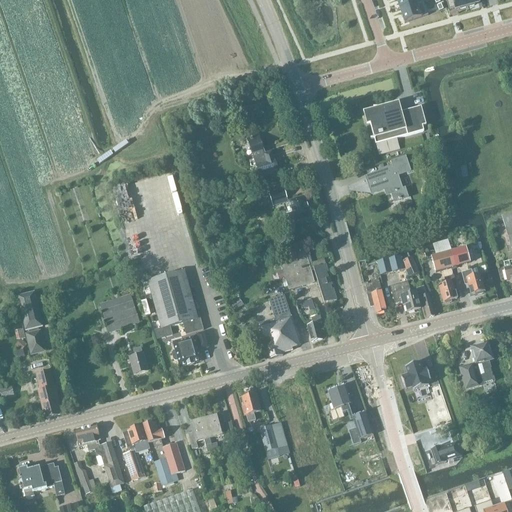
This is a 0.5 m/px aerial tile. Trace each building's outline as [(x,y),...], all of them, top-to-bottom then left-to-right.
[(422,0),(396,0),(400,10),(424,2),(422,0)] [(446,0),(448,7),(454,5),(456,10),(460,9),(460,10),(467,8),(465,0),(446,0)] [(424,2),(400,10),(405,24),(428,16),(424,2)] [(367,125),(367,126),(370,125),(374,139),(370,140),(371,141),(374,140),(376,145),(424,132),(422,127),(426,126),(421,107),(399,113),(397,107),(377,112),(375,108),(376,112),(372,114),(366,116),(368,125),(367,125)] [(247,141),(259,176),(278,170),(272,153),(265,155),(259,137),(247,141)] [(394,168),(366,178),(372,194),(385,190),(387,197),(392,195),(395,202),(408,198),(405,187),(401,188),(397,176),(410,171),(405,157),(392,162),(394,168)] [(154,178),(148,180),(153,195),(159,193),(154,178)] [(125,200),(132,198),(127,183),(120,185),(125,200)] [(284,189),(269,194),(273,207),(288,202),(284,189)] [(292,213),(284,215),(287,225),(295,222),(295,223),(311,217),(308,209),(307,205),(304,197),(288,202),(292,213)] [(471,247),(451,253),(456,267),(475,262),(471,247)] [(280,260),(286,282),(288,288),(289,291),(314,283),(310,272),(314,271),(313,270),(314,270),(312,264),(308,251),(305,252),(280,260)] [(456,267),(451,253),(432,258),(436,273),(456,267)] [(377,265),(380,276),(403,270),(400,259),(377,265)] [(413,259),(402,263),(409,278),(413,277),(419,274),(413,259)] [(313,270),(314,271),(324,305),(337,301),(334,290),(332,290),(331,287),(333,286),(330,278),(329,278),(327,273),(328,273),(326,266),(314,270),(313,270)] [(471,271),(462,274),(465,286),(468,285),(471,295),(477,294),(477,296),(484,294),(483,292),(485,292),(480,274),(472,277),(471,271)] [(160,331),(183,325),(186,336),(203,331),(198,313),(195,314),(184,273),(147,283),(160,331)] [(446,284),(439,286),(443,303),(445,303),(446,305),(452,303),(451,301),(457,299),(454,289),(457,288),(453,277),(445,279),(446,284)] [(370,308),(374,307),(376,314),(387,311),(380,284),(379,282),(365,286),(367,292),(366,293),(370,308)] [(411,295),(408,284),(408,283),(391,288),(395,304),(402,302),(403,307),(405,306),(407,313),(421,310),(417,294),(411,295)] [(417,290),(425,319),(435,317),(428,295),(426,296),(424,287),(417,290)] [(18,298),(26,332),(27,332),(28,336),(27,336),(31,355),(45,352),(40,333),(39,333),(38,329),(42,328),(34,294),(18,298)] [(134,310),(130,296),(100,306),(105,320),(109,335),(139,325),(134,310)] [(258,325),(269,360),(269,361),(283,356),(283,354),(293,351),(292,349),(299,346),(284,296),(269,301),(275,320),(258,325)] [(230,307),(234,313),(244,305),(240,300),(230,307)] [(304,309),(308,308),(309,311),(314,310),(311,301),(302,304),(304,309)] [(322,323),(320,316),(310,319),(312,325),(307,327),(311,343),(323,340),(318,324),(322,323)] [(208,349),(204,333),(196,336),(197,338),(173,344),(175,352),(173,352),(172,354),(174,360),(176,362),(178,361),(180,368),(187,366),(188,367),(194,365),(194,364),(201,362),(197,349),(200,348),(201,351),(208,349)] [(471,348),(476,366),(482,385),(494,382),(491,369),(489,361),(493,360),(492,355),(491,355),(488,344),(471,348)] [(133,351),(135,357),(129,359),(134,376),(148,373),(143,355),(142,355),(140,349),(133,351)] [(420,363),(405,368),(408,375),(401,377),(405,390),(412,388),(413,391),(428,386),(427,383),(431,381),(426,369),(422,370),(420,363)] [(473,365),(460,369),(466,390),(482,385),(476,366),(473,367),(473,365)] [(62,415),(56,387),(54,388),(50,371),(36,375),(40,391),(37,392),(44,420),(62,415)] [(432,428),(453,422),(441,384),(421,390),(432,428)] [(346,386),(328,392),(334,411),(341,409),(343,414),(348,413),(351,422),(354,421),(352,418),(350,412),(349,406),(352,405),(346,386)] [(14,396),(11,387),(0,390),(0,391),(3,401),(7,400),(6,398),(14,396)] [(303,407),(298,392),(281,398),(289,422),(305,417),(308,425),(315,422),(310,405),(303,407)] [(268,412),(264,399),(258,401),(256,394),(249,396),(248,395),(242,397),(242,398),(241,399),(247,421),(259,418),(261,427),(270,424),(267,412),(268,412)] [(366,413),(352,418),(354,421),(360,441),(373,436),(366,413)] [(213,417),(204,419),(210,439),(223,436),(218,416),(213,418),(213,417)] [(204,441),(210,439),(204,419),(196,421),(197,422),(191,424),(194,433),(188,434),(192,450),(198,449),(196,443),(204,441)] [(162,430),(159,431),(157,424),(153,425),(152,423),(143,425),(149,444),(153,443),(155,449),(163,447),(161,440),(165,439),(162,430)] [(230,440),(236,438),(231,423),(226,425),(230,440)] [(96,426),(75,432),(79,447),(87,445),(89,452),(95,451),(96,454),(101,458),(105,457),(102,446),(99,447),(98,442),(100,441),(96,426)] [(128,432),(123,434),(129,452),(135,450),(135,451),(123,455),(132,483),(138,480),(146,478),(138,454),(149,450),(146,441),(142,427),(139,428),(139,427),(130,430),(131,431),(128,431),(128,432)] [(277,450),(271,427),(259,430),(266,453),(277,450)] [(210,439),(204,441),(206,447),(208,453),(213,452),(211,445),(210,439)] [(111,443),(102,446),(105,457),(108,465),(104,467),(111,489),(125,485),(124,481),(117,462),(111,443)] [(440,448),(431,451),(436,466),(444,463),(444,462),(460,457),(455,443),(440,449),(440,448)] [(155,463),(161,483),(162,487),(178,482),(176,475),(185,472),(176,444),(163,448),(166,459),(155,463)] [(97,456),(85,460),(90,475),(102,471),(97,456)] [(56,498),(65,496),(62,483),(58,469),(55,469),(54,465),(42,469),(47,490),(54,488),(56,498)] [(47,490),(42,469),(41,468),(28,471),(27,469),(18,471),(20,483),(19,483),(21,490),(22,490),(23,492),(24,492),(26,499),(35,497),(34,493),(47,490)] [(511,481),(508,472),(503,474),(509,491),(511,489),(511,481)] [(83,485),(86,494),(93,491),(90,483),(83,485)] [(137,494),(152,488),(150,483),(135,489),(137,494)] [(145,508),(146,511),(199,511),(193,491),(145,508)] [(457,491),(447,495),(449,500),(459,497),(457,491)] [(231,492),(226,493),(228,504),(237,502),(236,498),(232,499),(231,492)] [(491,501),(474,507),(476,511),(494,511),(493,509),(494,509),(491,501)] [(494,509),(493,509),(494,511),(511,511),(511,509),(510,503),(504,505),(494,509)]
